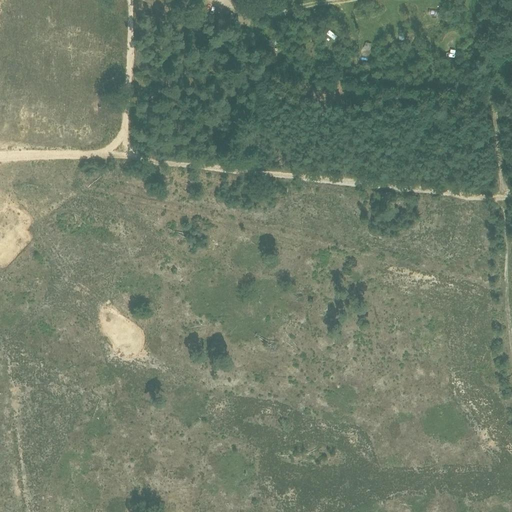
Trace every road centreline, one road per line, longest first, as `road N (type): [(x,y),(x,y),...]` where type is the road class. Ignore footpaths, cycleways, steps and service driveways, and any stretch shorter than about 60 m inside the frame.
road 1 (track): [(511,198),(159,163),(120,150),(130,0)]
road 2 (track): [(465,0),(492,97),(511,359)]
road 3 (track): [(215,0),(259,17),(345,0)]
road 4 (track): [(120,150),(0,157)]
